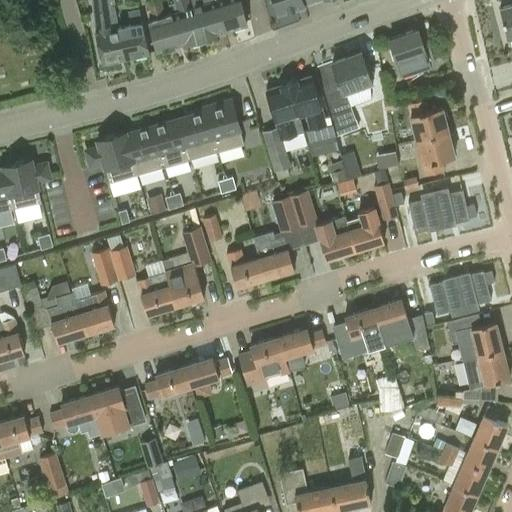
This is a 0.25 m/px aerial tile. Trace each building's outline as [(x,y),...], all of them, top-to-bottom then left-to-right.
[(91,0),(95,32),(102,64),(125,59),(119,27),(114,5),(115,5),(113,0),(91,0)] [(169,14),(165,15),(160,0),(148,0),(146,1),(151,19),(147,20),(157,52),(178,46),(169,14)] [(192,7),(191,7),(188,0),(172,0),(173,2),(168,4),(171,13),(169,14),(178,46),(201,39),(192,7)] [(191,0),(194,6),(192,7),(201,39),(224,32),(214,0),(215,0),(191,0)] [(215,0),(214,0),(224,32),(247,25),(239,0),(215,0)] [(271,0),(272,3),(275,2),(278,13),(304,5),(302,0),(271,0)] [(511,4),(499,8),(507,38),(508,38),(510,46),(511,45),(511,4)] [(130,25),(119,27),(125,59),(149,54),(142,22),(139,8),(127,10),(130,25)] [(430,46),(424,48),(417,29),(389,39),(396,60),(395,60),(401,76),(436,64),(430,46)] [(372,85),(370,80),(371,80),(361,51),(332,61),(332,62),(315,69),(336,136),(359,127),(346,94),(372,85)] [(299,114),(304,113),(313,141),(330,136),(326,124),(327,124),(312,75),(290,82),(299,114)] [(274,171),(278,180),(290,177),(286,165),(291,164),(283,138),(304,132),(299,115),(299,114),(290,82),(265,90),(276,126),(262,131),(274,171)] [(395,98),(383,101),(385,110),(398,107),(395,98)] [(407,104),(416,139),(448,131),(442,106),(428,110),(425,99),(407,104)] [(205,111),(217,151),(244,144),(232,103),(205,111)] [(205,111),(178,118),(190,159),(217,151),(205,111)] [(151,126),(163,167),(190,159),(178,118),(151,126)] [(239,121),(244,144),(255,141),(251,119),(239,121)] [(136,175),(163,167),(151,126),(126,133),(125,132),(124,132),(136,175)] [(445,170),(442,159),(455,156),(448,131),(416,139),(425,175),(445,170)] [(136,175),(124,132),(97,140),(99,146),(85,150),(89,165),(103,161),(109,182),(136,175)] [(374,166),(394,163),(392,149),(372,152),(374,166)] [(355,157),(343,161),(348,178),(361,174),(355,157)] [(2,167),(12,209),(41,202),(36,181),(50,178),(46,162),(32,166),(31,159),(2,166),(3,167),(2,167)] [(0,167),(0,211),(12,209),(2,167),(0,167)] [(347,178),(345,168),(329,172),(332,182),(347,178)] [(225,178),(228,189),(236,187),(232,176),(225,178)] [(418,186),(416,176),(403,179),(406,189),(418,186)] [(218,180),(221,191),(221,192),(228,189),(225,178),(218,180)] [(382,219),(398,215),(389,181),(373,185),(382,219)] [(308,189),(289,194),(299,226),(317,220),(308,189)] [(462,189),(435,196),(442,226),(469,219),(469,217),(466,206),(462,189)] [(244,208),(258,204),(254,191),(240,195),(244,208)] [(180,192),(172,194),(176,205),(183,203),(180,192)] [(401,192),(393,194),(396,205),(404,203),(401,192)] [(163,193),(143,196),(145,209),(165,207),(163,193)] [(165,197),(168,207),(168,208),(176,205),(172,194),(165,197)] [(289,194),(270,200),(280,232),(299,226),(289,194)] [(435,196),(408,202),(415,232),(442,226),(435,196)] [(474,204),(466,206),(469,217),(477,215),(474,204)] [(358,211),(360,217),(347,221),(355,250),(384,241),(378,222),(379,222),(374,206),(358,211)] [(119,211),(122,222),(129,220),(126,209),(119,211)] [(202,217),(209,240),(222,236),(215,213),(202,217)] [(355,250),(347,221),(345,215),(332,219),(332,218),(315,223),(327,259),(355,250)] [(188,252),(162,260),(166,270),(176,305),(204,296),(194,265),(211,260),(201,225),(181,231),(188,252)] [(253,236),(259,257),(265,278),(294,269),(284,234),(275,237),(273,230),(253,236)] [(111,250),(109,250),(118,280),(136,274),(127,244),(123,245),(122,243),(131,240),(128,231),(107,238),(111,250)] [(53,244),(52,244),(49,233),(38,237),(41,247),(41,248),(53,244)] [(104,238),(99,239),(91,242),(94,251),(91,252),(101,285),(118,280),(109,250),(108,247),(106,247),(104,238)] [(259,257),(245,261),(241,248),(226,252),(237,286),(265,278),(259,257)] [(15,263),(11,265),(0,267),(0,291),(21,285),(15,263)] [(491,269),(483,271),(486,283),(494,281),(491,269)] [(166,270),(136,279),(147,314),(176,305),(166,270)] [(483,270),(455,277),(463,306),(490,299),(486,283),(483,271),(483,270)] [(455,277),(428,284),(436,314),(463,306),(455,277)] [(37,287),(23,291),(35,329),(52,324),(57,342),(86,333),(75,299),(72,291),(59,295),(61,303),(43,309),(37,287)] [(91,294),(75,299),(86,333),(114,324),(104,290),(91,294)] [(401,298),(374,306),(381,327),(385,344),(413,335),(401,298)] [(346,321),(332,324),(337,340),(343,339),(363,332),(368,349),(385,344),(381,327),(374,306),(344,316),(346,321)] [(431,310),(423,312),(426,324),(434,322),(431,310)] [(496,321),(481,325),(478,313),(447,321),(453,344),(457,343),(461,360),(462,359),(472,357),(503,350),(496,321)] [(0,359),(24,352),(14,318),(0,321),(0,359)] [(307,327),(278,336),(289,369),(304,364),(300,352),(326,344),(322,329),(309,333),(307,327)] [(426,331),(413,335),(419,355),(430,352),(426,331)] [(290,371),(289,369),(278,336),(236,349),(246,383),(242,384),(245,394),(246,394),(251,410),(266,406),(260,389),(264,388),(262,381),(267,379),(266,377),(280,373),(281,374),(290,371)] [(497,400),(498,381),(510,378),(503,350),(472,357),(462,359),(469,388),(463,390),(462,398),(481,399),(497,400)] [(190,386),(219,377),(232,373),(227,357),(214,361),(212,356),(184,365),(190,386)] [(148,399),(161,395),(190,386),(184,365),(155,374),(156,379),(143,383),(148,399)] [(394,373),(375,379),(379,389),(379,412),(391,411),(405,407),(394,373)] [(118,384),(89,393),(96,415),(101,433),(146,419),(134,384),(120,389),(118,384)] [(60,401),(62,407),(49,412),(54,428),(96,415),(89,393),(60,401)] [(429,405),(436,402),(436,398),(434,395),(406,405),(414,412),(440,424),(445,414),(429,407),(429,405)] [(436,402),(436,405),(462,407),(462,398),(436,396),(436,398),(436,402)] [(24,414),(0,421),(0,440),(5,457),(33,449),(29,436),(43,431),(38,416),(25,420),(24,414)] [(483,414),(473,438),(497,448),(507,424),(483,414)] [(201,429),(189,433),(192,444),(204,440),(201,429)] [(410,438),(391,432),(384,453),(397,457),(398,455),(403,457),(410,438)] [(155,438),(139,443),(142,455),(146,468),(149,468),(162,463),(158,451),(155,438)] [(445,443),(442,452),(453,456),(463,461),(487,471),(497,448),(473,438),(467,451),(445,443)] [(51,498),(68,492),(56,451),(37,456),(47,489),(48,489),(51,498)] [(442,452),(438,460),(449,465),(453,456),(442,452)] [(194,454),(172,461),(178,480),(200,472),(194,454)] [(347,458),(352,481),(330,486),(335,510),(371,502),(366,478),(361,455),(347,458)] [(406,465),(392,460),(384,482),(399,487),(406,465)] [(149,468),(157,491),(175,487),(167,461),(162,463),(149,468)] [(463,461),(453,484),(477,494),(487,471),(463,461)] [(330,486),(307,491),(303,467),(278,473),(286,505),(296,502),(298,511),(325,511),(335,510),(330,486)] [(147,505),(159,502),(149,468),(137,471),(140,482),(147,505)] [(137,471),(125,475),(129,485),(140,482),(137,471)] [(120,477),(101,483),(104,496),(124,489),(120,477)] [(225,511),(259,511),(257,507),(270,502),(262,480),(237,489),(241,502),(224,508),(225,511)] [(453,484),(443,508),(441,511),(469,511),(477,494),(453,484)] [(72,511),(69,500),(68,500),(67,497),(54,500),(56,511),(72,511)]
